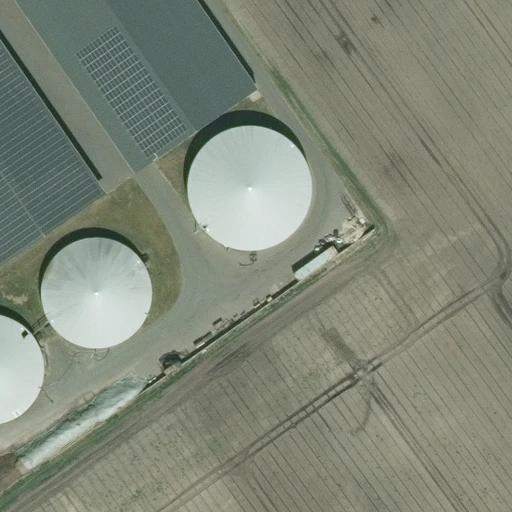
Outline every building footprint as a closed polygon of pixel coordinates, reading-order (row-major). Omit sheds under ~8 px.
[(189,0),(43,0),(154,160),(253,91),(189,0)] [(0,84),(0,267),(85,208),(0,84)] [(187,177),(187,191),(189,204),(194,217),(202,229),(213,238),(225,245),(238,249),(252,250),(266,248),(279,244),(291,236),(301,226),(308,214),(313,201),(314,187),(312,172),(307,158),(299,146),(288,136),(275,129),(261,124),(246,123),(231,126),(218,132),(207,140),(198,151),(191,163),(187,177)] [(80,241),(68,246),(57,255),(49,265),(43,278),(41,291),(42,305),(46,317),(53,329),(63,338),(75,345),(88,349),(102,349),(115,347),(127,341),(137,332),(145,321),(150,308),(152,295),(151,282),(146,270),(139,259),(129,250),(118,244),(106,240),(93,239),(80,241)] [(0,424),(2,424),(15,420),(25,412),(34,402),(41,391),(44,378),(44,365),(41,352),(35,340),(27,330),(16,322),(4,317),(0,316),(0,424)]
